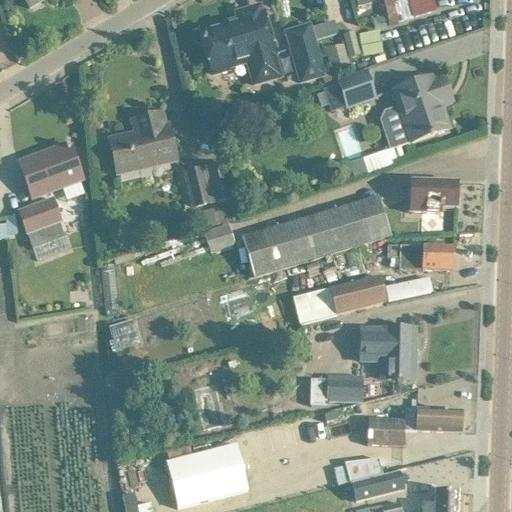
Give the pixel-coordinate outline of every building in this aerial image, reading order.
[(23,0),(29,10),(45,0),(54,0),(55,0),(23,0)] [(369,0),(354,0),(357,8),(371,5),(369,0)] [(431,0),(406,0),(413,19),(435,13),(431,0)] [(199,36),(205,55),(211,75),(247,64),(253,87),(280,79),(274,57),(275,56),(269,33),(263,14),(261,14),(259,8),(235,15),(238,25),(199,36)] [(309,28),(286,35),(291,54),(300,84),(323,78),(314,47),(313,43),(337,37),(333,23),(309,30),(309,28)] [(377,32),(358,37),(363,58),(382,54),(377,32)] [(359,56),(354,34),(343,37),(348,59),(359,56)] [(325,52),(331,74),(350,69),(344,47),(325,52)] [(338,86),(322,92),(331,114),(347,108),(348,110),(377,98),(367,73),(338,84),(338,86)] [(449,132),(441,107),(452,104),(443,78),(432,82),(431,79),(412,85),(394,92),(400,108),(384,114),(380,123),(390,152),(449,132)] [(221,120),(216,104),(193,112),(199,128),(221,120)] [(162,115),(143,120),(133,122),(136,135),(109,141),(118,178),(134,174),(134,177),(177,167),(168,127),(165,128),(162,115)] [(65,147),(43,156),(20,165),(33,201),(82,183),(68,146),(65,147)] [(195,210),(233,200),(222,164),(185,174),(195,210)] [(411,183),(410,215),(440,216),(440,210),(456,211),(457,185),(411,183)] [(376,200),(357,206),(242,241),(254,279),(388,239),(376,200)] [(28,238),(33,251),(37,262),(69,249),(60,225),(63,224),(56,204),(20,217),(28,238)] [(14,218),(5,219),(7,237),(16,235),(14,218)] [(229,225),(203,233),(210,256),(235,246),(229,225)] [(387,247),(386,260),(389,260),(389,268),(399,269),(400,269),(399,271),(452,274),(453,241),(438,241),(437,249),(387,247)] [(379,279),(330,291),(336,316),(386,303),(379,279)] [(120,333),(147,327),(144,312),(116,319),(120,333)] [(359,331),(358,365),(381,365),(380,383),(401,384),(401,382),(414,382),(414,364),(408,364),(409,349),(414,349),(415,331),(359,331)] [(150,343),(130,348),(133,361),(153,357),(150,343)] [(131,354),(119,358),(122,371),(124,371),(135,367),(131,354)] [(329,404),(361,403),(362,377),(327,377),(327,380),(310,380),(311,406),(329,406),(329,404)] [(367,420),(366,447),(379,448),(383,448),(403,449),(404,433),(416,434),(460,435),(462,413),(442,412),(417,411),(405,410),(404,421),(404,422),(367,420)] [(335,414),(324,416),(326,425),(337,422),(335,414)] [(236,447),(165,465),(177,511),(247,493),(236,447)] [(351,465),(345,466),(350,484),(383,476),(379,462),(351,465)] [(383,476),(350,484),(354,504),(405,492),(400,473),(400,472),(383,476)] [(457,511),(458,495),(432,494),(432,503),(435,503),(435,507),(422,506),(421,511),(457,511)] [(394,511),(393,499),(368,502),(369,511),(394,511)]
